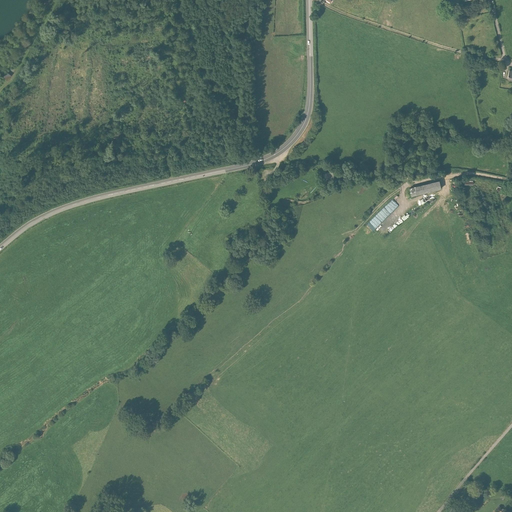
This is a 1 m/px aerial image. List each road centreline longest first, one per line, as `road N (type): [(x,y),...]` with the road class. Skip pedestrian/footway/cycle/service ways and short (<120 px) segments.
road 1 (tertiary): [(309,0),(310,100),(282,149),(258,162),(58,210),(0,248)]
road 2 (track): [(505,62),(314,0)]
road 3 (track): [(511,181),(433,178),(391,195),(351,232)]
